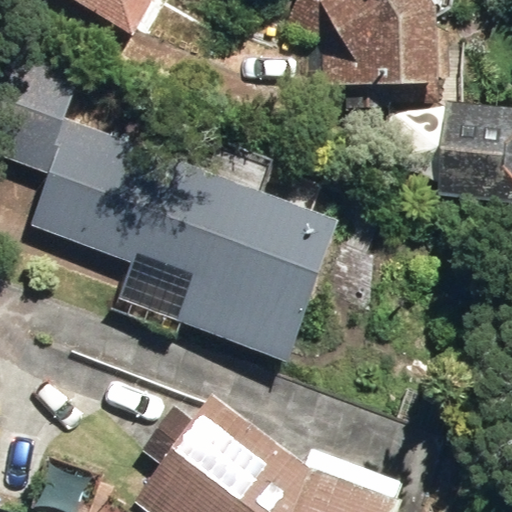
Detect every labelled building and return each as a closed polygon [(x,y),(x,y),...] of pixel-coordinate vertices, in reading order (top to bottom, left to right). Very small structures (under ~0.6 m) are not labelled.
[(71,0),(132,36),(153,0),(71,0)] [(437,1),(436,0),(298,0),(286,21),(323,45),(324,84),(438,77),(437,1)] [(120,301),(284,361),(337,219),(63,118),(83,63),(17,40),(0,85),(0,155),(48,174),(29,225),(134,264),(120,301)] [(437,198),(511,206),(511,108),(447,101),(446,117),(383,110),(376,175),(438,183),(437,198)] [(395,418),(440,435),(452,404),(408,387),(395,418)] [(397,511),(401,502),(309,468),(213,395),(194,419),(174,405),(139,450),(159,466),(131,502),(144,511),(397,511)]
